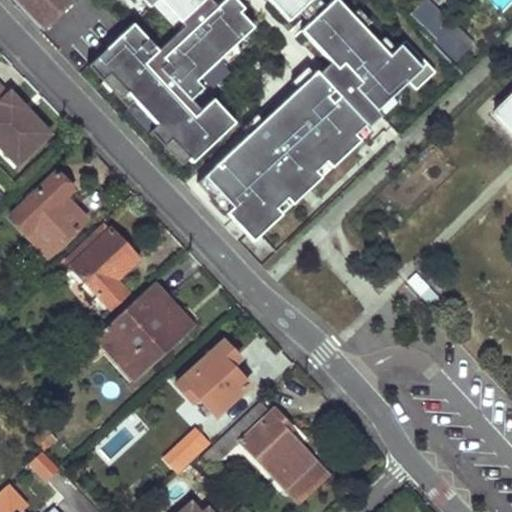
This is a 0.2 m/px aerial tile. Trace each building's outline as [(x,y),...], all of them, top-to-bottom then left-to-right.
[(96,17),(84,3),(78,8),(70,0),(14,0),(62,50),(67,45),(91,22),(96,17)] [(91,22),(67,45),(75,53),(98,32),(101,29),(103,25),(105,22),(106,19),(107,16),(107,13),(94,0),(80,0),(84,3),(96,17),(91,22)] [(147,11),(94,60),(118,86),(111,93),(125,108),(133,101),(191,164),(234,124),(212,100),(190,120),(179,110),(201,89),(194,82),(234,45),(255,25),(232,0),(223,0),(214,9),(178,43),(172,38),(147,11)] [(152,0),(155,3),(158,0),(169,0),(186,17),(204,0),(152,0)] [(169,0),(158,0),(155,3),(177,26),(186,17),(169,0)] [(172,38),(178,43),(214,9),(205,0),(204,0),(186,17),(190,22),(172,38)] [(267,0),(288,21),(298,12),(310,0),(267,0)] [(318,0),(310,0),(298,12),(308,23),(326,7),(318,0)] [(308,23),(300,31),(330,63),(336,57),(360,83),(354,88),(357,91),(376,112),(407,82),(415,91),(434,73),(405,41),(388,56),(335,0),(333,0),(326,7),(308,23)] [(423,0),(408,15),(434,42),(452,24),(428,0),(423,0)] [(434,42),(452,61),(469,46),(451,26),(434,42)] [(241,52),(234,45),(194,82),(201,89),(241,52)] [(336,57),(330,63),(342,75),(329,87),(344,103),(357,91),(354,88),(360,83),(336,57)] [(94,60),(87,67),(111,93),(118,86),(94,60)] [(315,72),(196,183),(210,199),(216,193),(252,230),(365,125),(344,103),(329,87),(315,72)] [(0,88),(0,143),(3,141),(10,148),(8,150),(19,160),(47,133),(29,114),(24,119),(17,112),(16,106),(5,105),(2,101),(8,96),(0,88)] [(511,95),(493,114),(511,133),(511,95)] [(133,101),(125,108),(180,166),(187,159),(133,101)] [(71,190),(55,173),(35,193),(25,202),(21,199),(16,204),(19,207),(9,217),(47,257),(85,220),(63,198),(71,190)] [(21,199),(25,202),(35,193),(31,189),(21,199)] [(216,193),(210,199),(245,236),(252,230),(216,193)] [(108,232),(103,226),(84,245),(68,262),(70,264),(69,265),(110,308),(125,294),(112,281),(135,260),(137,258),(110,230),(108,232)] [(147,273),(135,260),(112,281),(125,294),(147,273)] [(180,315),(152,284),(94,336),(133,378),(158,356),(147,345),(180,315)] [(190,326),(180,315),(147,345),(158,356),(190,326)] [(238,358),(222,342),(176,385),(191,402),(197,398),(213,416),(247,385),(230,366),(238,358)] [(270,412),(261,402),(198,459),(203,464),(208,470),(222,457),(217,452),(221,448),(226,453),(238,442),(296,504),(326,474),(288,433),(283,428),(287,425),(273,410),(270,412)] [(292,430),(287,425),(283,428),(288,433),(292,430)] [(34,439),(44,449),(53,440),(44,430),(34,439)] [(173,449),(185,461),(206,442),(194,431),(173,449)] [(222,457),(226,453),(221,448),(217,452),(222,457)] [(203,464),(198,459),(195,462),(199,467),(203,464)] [(92,471),(76,486),(93,503),(108,488),(92,471)] [(0,511),(22,511),(26,509),(4,486),(0,489),(0,511)]
